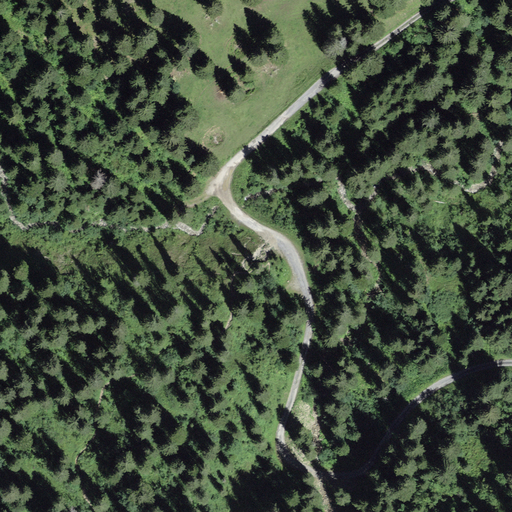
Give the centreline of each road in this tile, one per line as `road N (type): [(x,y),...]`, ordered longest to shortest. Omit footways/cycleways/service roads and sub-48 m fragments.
road 1 (track): [(511,363),(442,383),(407,410),(358,472),(338,479),(293,462),(280,434),(307,307),(291,264),(244,220)]
road 2 (track): [(244,220),(222,177),(235,158),(343,67),(452,0)]
